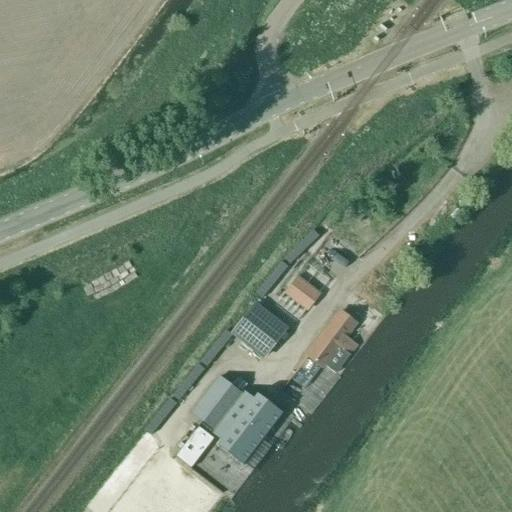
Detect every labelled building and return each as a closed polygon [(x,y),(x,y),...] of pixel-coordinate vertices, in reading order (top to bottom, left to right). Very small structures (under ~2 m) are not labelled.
[(297,275),(285,291),(283,293),(306,311),(320,293),(297,275)] [(367,330),(390,297),(380,290),(356,323),(367,330)] [(346,303),(358,315),(369,304),(357,292),(346,303)] [(286,325),(260,303),(232,338),(253,355),(269,335),(275,339),(286,325)] [(346,353),(353,344),(344,337),(354,323),(340,312),(307,356),(320,367),(337,345),(346,353)] [(242,395),(217,376),(189,413),(214,432),(242,395)]
